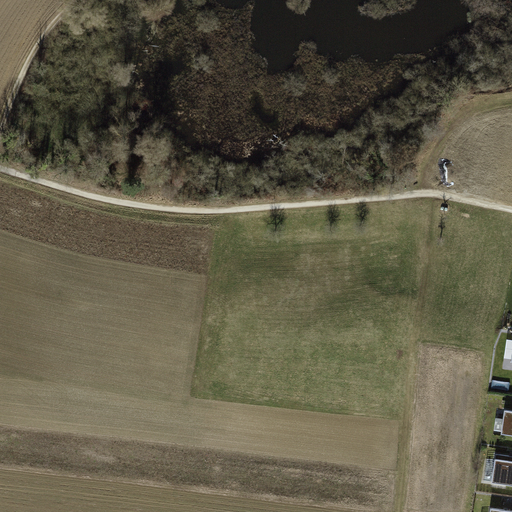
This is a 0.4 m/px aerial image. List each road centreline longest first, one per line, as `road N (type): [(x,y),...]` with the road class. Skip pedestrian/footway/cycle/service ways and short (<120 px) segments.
road 1 (track): [(0,169),(105,201),(170,210),(410,193),(511,208)]
road 2 (track): [(78,0),(38,42),(0,136)]
